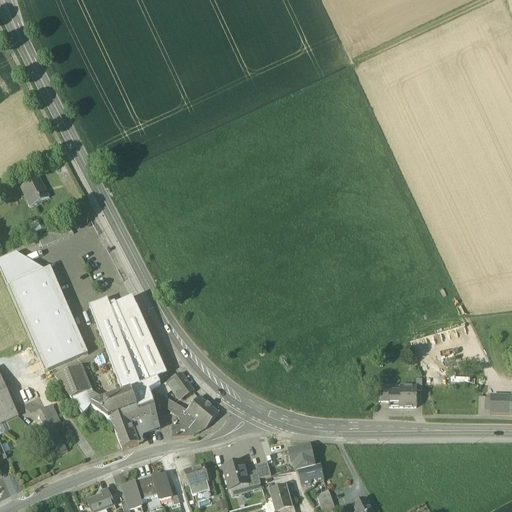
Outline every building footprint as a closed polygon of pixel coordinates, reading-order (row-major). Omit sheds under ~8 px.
[(23,188),(34,209),(50,201),(40,180),(23,188)] [(34,209),(23,188),(21,190),(31,210),(34,209)] [(67,208),(56,213),(60,219),(70,214),(67,208)] [(43,219),(47,227),(60,220),(60,219),(56,213),(56,212),(43,219)] [(37,222),(28,227),(33,236),(42,232),(37,222)] [(38,240),(42,250),(74,236),(69,226),(38,240)] [(0,262),(0,271),(7,289),(44,273),(16,256),(0,262)] [(27,334),(45,375),(78,361),(88,356),(51,270),(44,273),(7,289),(27,334)] [(151,398),(150,395),(146,385),(157,380),(167,376),(137,310),(137,311),(133,301),(116,309),(116,307),(115,304),(109,306),(109,304),(90,311),(123,397),(131,394),(137,410),(154,407),(153,404),(151,398)] [(71,400),(78,409),(89,405),(94,403),(90,393),(81,368),(55,378),(56,379),(57,381),(61,386),(71,400)] [(0,425),(2,425),(18,418),(0,376),(0,425)] [(178,399),(182,400),(185,397),(187,399),(195,392),(181,376),(167,385),(173,392),(178,399)] [(161,388),(157,380),(146,385),(150,395),(153,392),(161,388)] [(167,385),(161,388),(153,392),(164,399),(173,392),(167,385)] [(378,403),(389,403),(389,392),(390,386),(378,386),(378,403)] [(389,409),(416,409),(416,392),(416,387),(415,387),(400,387),(400,393),(389,392),(389,403),(389,409)] [(151,398),(180,420),(181,423),(184,424),(188,425),(185,429),(194,437),(207,430),(187,413),(188,412),(164,399),(153,392),(150,395),(151,398)] [(92,409),(112,424),(137,410),(131,394),(123,397),(114,401),(112,397),(107,399),(109,403),(92,409)] [(511,397),(490,397),(490,398),(490,416),(511,416),(511,397)] [(478,415),(490,416),(490,398),(479,398),(478,415)] [(187,413),(207,430),(219,415),(199,399),(188,412),(187,413)] [(89,405),(78,409),(83,417),(91,408),(89,405)] [(49,451),(53,460),(67,453),(55,425),(60,423),(59,422),(53,407),(52,407),(38,413),(38,414),(45,428),(39,431),(39,432),(48,450),(47,450),(48,451),(49,451)] [(154,407),(137,410),(112,424),(112,425),(122,452),(139,446),(137,437),(159,429),(157,419),(154,407)] [(137,437),(139,446),(143,445),(141,439),(160,432),(159,429),(137,437)] [(172,439),(194,437),(185,429),(172,430),(172,439)] [(7,445),(1,448),(3,454),(4,454),(4,455),(10,452),(7,445)] [(298,474),(315,469),(310,447),(288,452),(291,464),(293,464),(296,474),(298,474)] [(291,464),(288,452),(282,453),(284,466),(291,464)] [(223,469),(230,491),(248,485),(249,485),(246,476),(246,475),(243,464),(235,466),(235,465),(228,467),(229,468),(223,469)] [(255,467),(257,472),(259,481),(271,478),(267,464),(255,467)] [(189,487),(207,482),(204,474),(205,474),(204,468),(185,474),(189,487)] [(310,486),(314,488),(316,485),(324,483),(321,468),(315,469),(298,474),(302,488),(310,486)] [(248,485),(249,489),(260,486),(261,486),(259,481),(257,472),(246,475),(246,476),(249,485),(248,485)] [(165,477),(154,481),(159,499),(160,503),(172,499),(169,490),(165,477)] [(154,501),(159,499),(154,481),(153,479),(152,479),(135,485),(134,485),(134,487),(141,505),(146,503),(154,501)] [(207,482),(189,487),(192,498),(195,497),(207,493),(210,492),(207,482)] [(248,485),(230,491),(229,491),(232,499),(262,491),(260,486),(249,489),(248,485)] [(130,511),(142,509),(141,505),(134,487),(123,490),(127,503),(129,511),(130,511)] [(270,493),(275,511),(279,511),(293,508),(286,487),(270,493)] [(172,499),(174,507),(180,506),(175,488),(169,490),(172,499)] [(87,502),(91,511),(103,511),(115,507),(108,491),(102,494),(103,496),(87,502)] [(209,499),(207,493),(195,497),(197,502),(209,499)] [(321,511),(335,511),(328,493),(326,493),(316,497),(321,511)] [(160,503),(159,499),(154,501),(146,503),(148,511),(150,511),(162,509),(160,503)] [(225,500),(215,503),(218,511),(222,511),(228,510),(225,500)] [(371,511),(365,500),(353,506),(356,511),(371,511)]
